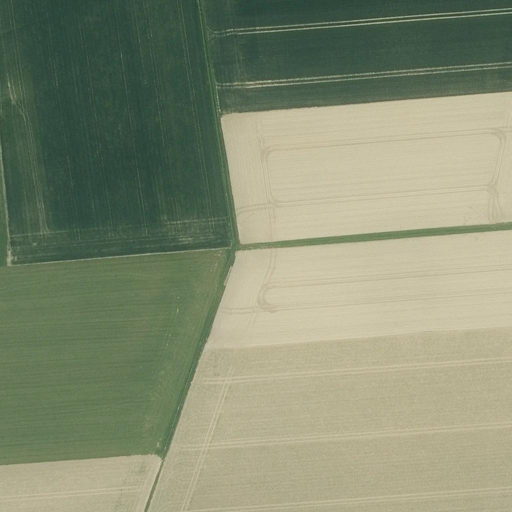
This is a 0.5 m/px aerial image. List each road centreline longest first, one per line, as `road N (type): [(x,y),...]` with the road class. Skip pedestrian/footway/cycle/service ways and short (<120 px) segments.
road 1 (track): [(202,0),(244,260),(157,511)]
road 2 (track): [(511,242),(244,260)]
